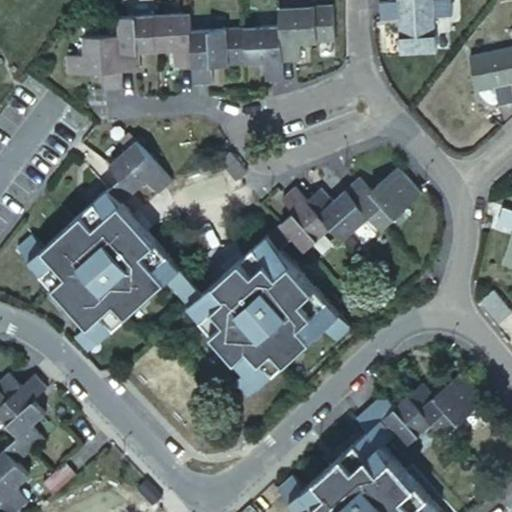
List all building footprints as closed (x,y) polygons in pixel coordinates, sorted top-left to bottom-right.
[(398,10),(401,41),(439,36),(436,4),(451,3),(450,0),(380,0),(381,11),(398,10)] [(197,29),(196,10),(126,14),(127,33),(87,34),(87,51),(71,52),(70,69),(107,67),(107,86),(130,85),(129,66),(143,65),(142,49),(181,47),(182,63),(198,63),(199,81),(216,80),(215,61),(267,59),(268,78),(272,77),(285,77),(284,59),(321,57),(321,40),(332,39),(330,4),(282,5),(283,26),(197,29)] [(511,83),(511,74),(511,73),(511,36),(467,43),(471,79),(492,76),(495,95),(511,93),(511,83)] [(109,161),(121,174),(132,187),(147,174),(159,187),(172,176),(137,136),(109,161)] [(294,207),(280,222),(292,234),(306,249),(334,223),(345,235),(370,212),(383,226),(419,192),(394,165),(372,186),(359,173),(334,197),(320,184),(308,195),(297,184),(287,193),(284,196),(294,207)] [(108,186),(119,199),(132,187),(121,174),(108,186)] [(34,227),(18,241),(90,321),(77,333),(89,348),(167,280),(180,268),(119,199),(108,186),(46,240),(34,227)] [(493,203),(487,220),(507,228),(493,260),(511,267),(511,206),(511,209),(493,203)] [(280,222),(268,233),(280,246),(292,234),(280,222)] [(268,233),(207,289),(203,293),(190,304),(251,369),(238,381),(250,394),(326,325),(339,337),(353,325),(280,246),(268,233)] [(180,268),(167,280),(179,292),(192,280),(180,268)] [(179,292),(190,304),(203,293),(192,280),(179,292)] [(511,302),(506,293),(492,302),(507,326),(511,323),(511,302)] [(0,511),(10,511),(32,493),(20,478),(35,464),(22,451),(45,430),(33,416),(47,404),(36,390),(46,381),(34,366),(24,376),(13,364),(0,375),(0,404),(22,427),(0,447),(0,481),(7,489),(0,495),(0,511)] [(447,511),(383,441),(396,429),(408,442),(434,419),(446,432),(485,397),(461,371),(435,394),(424,381),(398,404),(386,392),(360,415),(371,427),(305,487),(293,475),(279,488),(301,511),(447,511)] [(63,453),(43,475),(55,485),(75,464),(63,453)]
